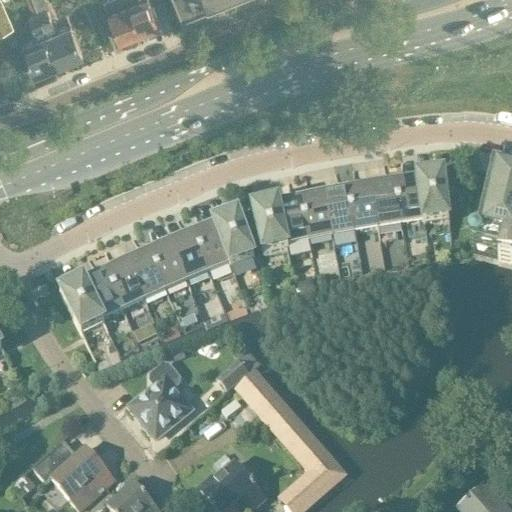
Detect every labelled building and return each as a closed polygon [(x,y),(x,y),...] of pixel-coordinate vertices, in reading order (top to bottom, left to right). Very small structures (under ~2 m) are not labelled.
[(34,76),(58,66),(30,0),(25,0),(31,13),(32,12),(34,16),(28,18),(36,39),(22,45),(34,76)] [(47,10),(50,9),(45,0),(30,0),(58,66),(82,57),(70,26),(55,31),(47,10)] [(119,42),(139,34),(124,0),(114,0),(118,8),(107,12),(119,42)] [(124,0),(139,34),(159,26),(148,0),(124,0)] [(175,0),(180,11),(192,6),(194,11),(214,3),(212,0),(175,0)] [(0,33),(11,29),(0,1),(0,33)] [(511,179),(492,174),(472,260),(497,266),(497,267),(511,270),(511,179)] [(422,229),(448,226),(443,179),(416,183),(417,186),(418,186),(423,226),(422,226),(422,229)] [(400,230),(422,226),(423,226),(418,186),(417,186),(394,189),(400,230)] [(377,233),(400,230),(394,189),(370,192),(377,233)] [(354,237),(377,233),(370,192),(347,197),(354,237)] [(331,241),(354,237),(347,197),(323,201),(331,241)] [(308,246),(331,241),(323,201),(300,206),(308,246)] [(285,251),(287,251),(308,246),(300,206),(278,210),(276,211),(285,251)] [(276,211),(278,210),(277,208),(251,214),(262,259),(287,254),(287,251),(285,251),(276,211)] [(229,273),(253,264),(237,219),(212,229),(213,232),(215,231),(229,270),(228,270),(229,273)] [(208,278),(228,270),(229,270),(215,231),(213,232),(192,240),(208,278)] [(186,287),(208,278),(192,240),(170,249),(186,287)] [(165,296),(186,287),(170,249),(148,259),(165,296)] [(143,306),(165,296),(148,259),(126,268),(143,306)] [(122,316),(143,306),(126,268),(104,278),(122,316)] [(101,326),(102,325),(122,316),(104,278),(84,288),(83,289),(101,326)] [(83,289),(84,288),(83,286),(59,298),(81,340),(104,328),(102,325),(101,326),(83,289)] [(247,378),(259,369),(245,353),(234,362),(237,367),(216,385),(226,396),(247,378)] [(178,383),(168,370),(163,370),(150,380),(150,385),(155,391),(130,412),(155,443),(189,415),(171,393),(178,388),(178,383)] [(259,375),(234,396),(306,478),(279,501),(288,511),(310,511),(349,479),(259,375)] [(62,448),(33,475),(45,489),(51,484),(74,511),(83,511),(114,485),(93,463),(91,465),(83,455),(74,462),(62,448)] [(249,511),(254,511),(264,504),(233,468),(213,485),(211,483),(197,495),(212,511),(230,511),(241,502),(249,511)] [(23,481),(11,492),(21,503),(33,493),(23,481)] [(154,511),(132,487),(114,503),(106,511),(154,511)] [(455,511),(503,511),(481,487),(454,511),(455,511)]
